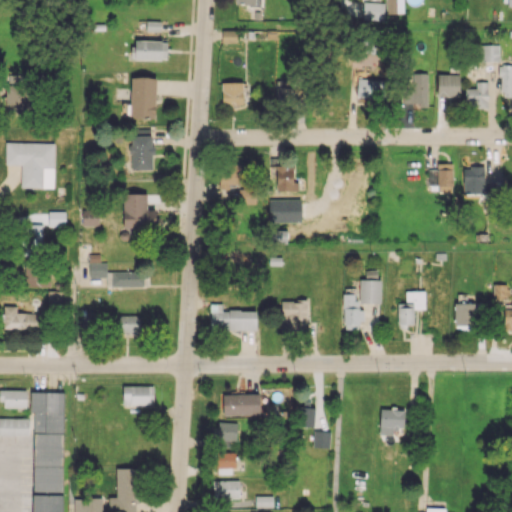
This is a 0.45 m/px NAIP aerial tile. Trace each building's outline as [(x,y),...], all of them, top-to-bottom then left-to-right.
[(385,0),(385,13),(403,13),(402,0),(385,0)] [(383,20),(384,2),(363,2),(363,20),(383,20)] [(146,30),(159,31),(159,21),(146,21),(146,30)] [(237,30),(222,29),(221,42),(236,43),(237,30)] [(166,60),(166,40),(132,39),(132,59),(166,60)] [(498,44),(478,44),(478,61),(498,61),(498,44)] [(499,96),(511,96),(511,86),(511,64),(500,65),(499,96)] [(427,73),(412,73),(412,86),(403,86),(403,102),(418,102),(419,107),(427,107),(427,73)] [(436,96),(458,97),(459,75),(437,74),(436,96)] [(154,118),(156,77),(131,76),(129,117),(154,118)] [(275,80),(276,101),(292,100),(291,79),(275,80)] [(357,97),(384,98),(384,79),(357,79),(357,97)] [(464,88),(464,107),(487,107),(487,81),(475,81),(475,88),(464,88)] [(243,82),(221,82),(221,104),(242,104),(243,82)] [(152,170),(152,128),(137,128),(137,135),(130,135),(130,169),(152,170)] [(54,142),(5,142),(5,164),(21,164),(20,187),(53,188),(54,142)] [(453,163),(437,163),(436,169),(428,169),(427,184),(437,184),(437,192),(452,192),(453,163)] [(293,182),(292,164),(275,165),(276,190),(298,190),(298,182),(293,182)] [(220,185),(239,185),(239,166),(220,166),(220,185)] [(483,193),(482,166),(462,167),(463,194),(483,193)] [(238,203),(256,204),(256,189),(238,189),(238,203)] [(146,192),(122,193),(123,229),(158,228),(157,209),(146,209),(146,192)] [(99,225),(99,209),(82,210),(82,226),(99,225)] [(65,211),(48,211),(48,226),(65,226),(65,211)] [(42,224),(21,223),(21,255),(42,255),(42,224)] [(271,241),(286,242),(287,230),(271,230),(271,241)] [(106,262),(99,262),(99,253),(88,254),(89,277),(106,276),(106,262)] [(50,267),(25,265),(24,286),(50,287),(50,267)] [(107,286),(143,285),(143,270),(106,272),(107,286)] [(359,279),(358,302),(380,303),(381,279),(359,279)] [(507,284),(492,284),(492,298),(506,298),(507,284)] [(424,290),(405,290),(405,303),(397,303),(397,324),(413,324),(413,308),(424,308),(424,290)] [(65,291),(47,291),(47,308),(64,308),(65,291)] [(356,293),(343,294),(343,328),(357,328),(357,321),(363,321),(363,309),(356,309),(356,293)] [(280,300),(281,330),(297,330),(297,325),(307,324),(307,299),(280,300)] [(475,303),(454,302),(454,326),(474,326),(475,303)] [(255,309),(222,310),(222,303),(209,304),(209,330),(256,329),(255,309)] [(16,312),(16,305),(3,305),(3,329),(40,330),(41,313),(16,312)] [(511,328),(511,308),(503,309),(503,329),(511,328)] [(139,335),(138,314),(117,315),(118,336),(139,335)] [(153,385),(122,385),(122,406),(153,406),(153,385)] [(0,406),(26,407),(26,390),(0,389),(0,403),(0,406)] [(62,511),(64,391),(30,391),(29,413),(33,413),(32,511),(62,511)] [(223,415),(259,414),(259,393),(222,394),(223,415)] [(297,426),(313,426),(314,407),(298,406),(297,426)] [(379,426),(393,427),(393,435),(403,436),(404,409),(380,408),(379,426)] [(0,417),(0,434),(28,434),(28,417),(0,417)] [(217,443),(236,444),(237,422),(217,421),(217,443)] [(234,474),(234,451),(216,451),(215,474),(234,474)] [(116,497),(108,497),(107,511),(137,511),(138,468),(116,467),(116,497)] [(238,480),(212,480),(213,498),(239,498),(238,480)] [(272,506),(272,495),(254,495),(255,507),(272,506)] [(101,511),(101,497),(73,497),(73,511),(101,511)]
